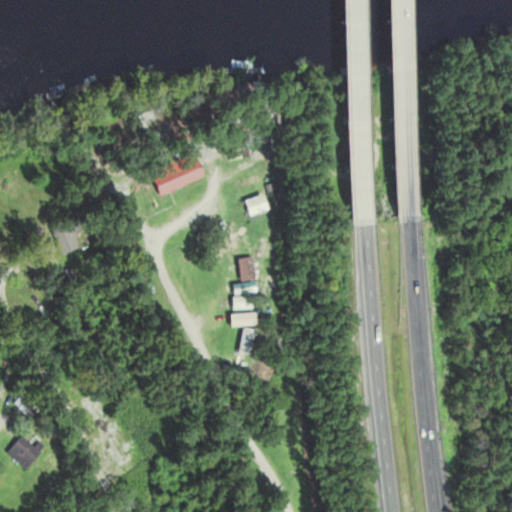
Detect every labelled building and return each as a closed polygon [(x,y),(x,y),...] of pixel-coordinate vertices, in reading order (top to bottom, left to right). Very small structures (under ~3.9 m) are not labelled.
[(240,158),(237,149),(225,152),(228,162),(240,158)] [(198,178),(190,156),(147,172),(155,194),(198,178)] [(263,216),(262,201),(236,203),(238,219),(263,216)] [(45,232),(60,256),(75,247),(68,235),(76,230),(68,217),(45,232)] [(23,471),(41,448),(34,442),(47,425),(35,415),(23,430),(29,435),(25,440),(18,434),(2,454),(23,471)]
